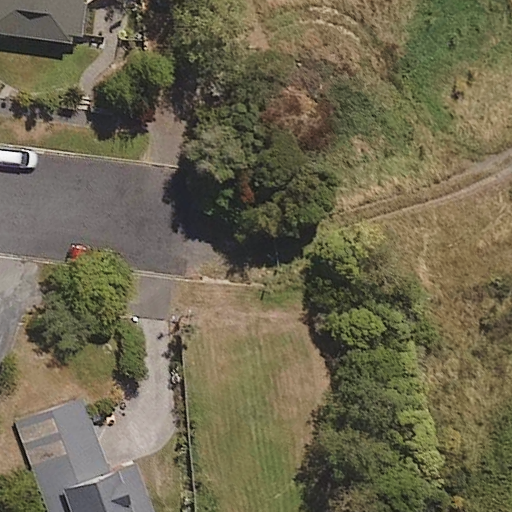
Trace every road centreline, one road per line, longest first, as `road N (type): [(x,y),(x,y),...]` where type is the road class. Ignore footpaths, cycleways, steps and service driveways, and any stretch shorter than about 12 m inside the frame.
road 1 (track): [(178,228),(257,251),(300,244),(511,151)]
road 2 (residential): [(0,205),(178,228)]
